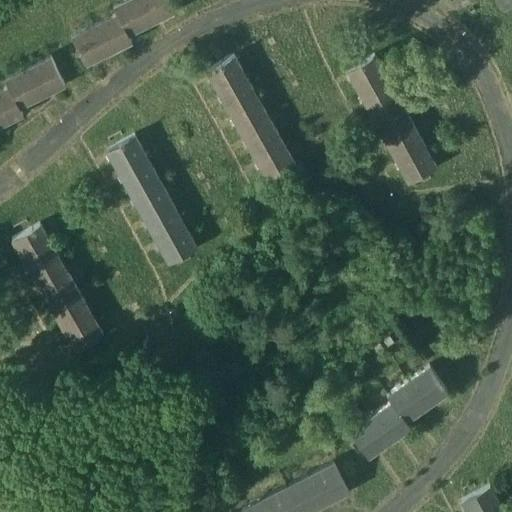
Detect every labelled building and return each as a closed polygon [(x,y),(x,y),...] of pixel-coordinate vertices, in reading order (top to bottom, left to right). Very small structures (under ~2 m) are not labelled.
[(130,41),(127,33),(172,11),(166,0),(121,0),(112,4),(116,11),(70,34),(85,64),(130,41)] [(511,0),(495,0),(502,13),(511,7),(511,0)] [(0,123),(22,113),(18,106),(64,83),(50,54),(4,77),(7,84),(0,87),(0,123)] [(373,54),(345,70),(407,181),(435,166),(373,54)] [(232,55),(204,70),(267,181),(295,165),(232,55)] [(106,149),(167,261),(195,246),(134,134),(106,149)] [(11,238),(74,349),(102,333),(39,221),(11,238)] [(350,428),(368,454),(409,425),(405,419),(447,390),(429,363),(387,392),(391,399),(350,428)] [(240,507),(242,511),(299,511),(346,488),(332,460),(240,507)] [(460,498),(467,511),(504,511),(488,483),(460,498)]
